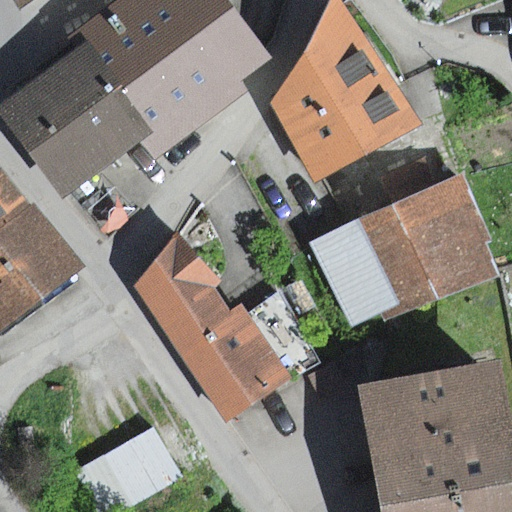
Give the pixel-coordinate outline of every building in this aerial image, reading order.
[(16,0),(26,15),(49,0),(16,0)] [(82,56),(96,46),(163,138),(150,147),(163,162),(255,96),(249,87),(279,63),(232,0),(129,0),(73,41),(82,56)] [(430,129),(344,0),(339,0),(317,59),(276,105),(322,188),(430,129)] [(82,56),(3,113),(70,205),(150,147),(163,138),(96,46),(82,56)] [(397,207),(312,246),(353,332),(385,318),(388,325),(507,280),(493,246),(498,244),(468,175),(440,187),(425,159),(382,179),(397,207)] [(0,343),(95,273),(10,170),(1,176),(0,176),(0,343)] [(229,285),(184,235),(139,290),(233,427),(325,364),(282,291),(251,315),(246,308),(235,315),(219,293),(229,285)] [(336,364),(309,379),(321,400),(348,386),(336,364)] [(511,511),(511,365),(369,391),(391,511),(511,511)] [(126,511),(184,479),(156,429),(75,472),(95,511),(126,511)]
